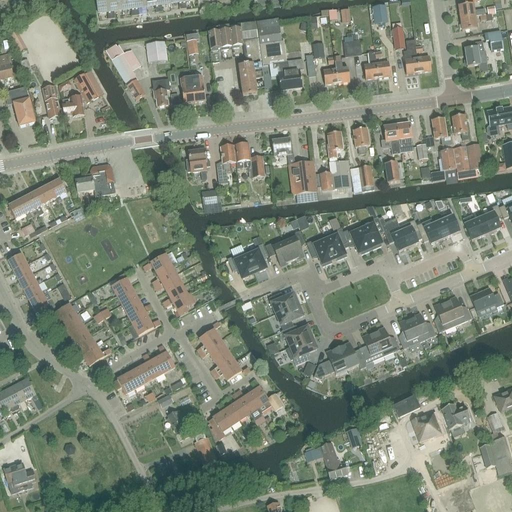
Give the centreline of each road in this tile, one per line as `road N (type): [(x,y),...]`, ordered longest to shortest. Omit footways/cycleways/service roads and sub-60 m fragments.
road 1 (tertiary): [(127,142),(453,100)]
road 2 (unclassified): [(411,469),(210,511)]
road 3 (unclassified): [(159,511),(88,386)]
road 4 (unclassified): [(88,386),(32,348),(0,287)]
road 5 (tertiary): [(127,142),(0,164)]
